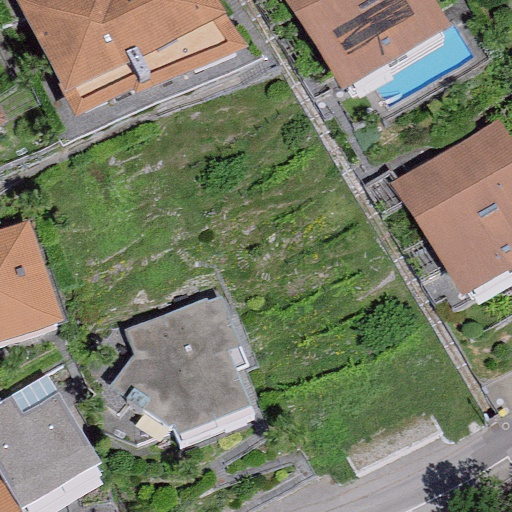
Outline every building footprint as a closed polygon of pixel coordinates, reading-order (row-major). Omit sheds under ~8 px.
[(19,0),(25,10),(18,15),(56,87),(82,77),(93,100),(137,93),(215,39),(190,0),(19,0)] [(403,0),(282,0),(334,90),(362,75),(428,41),(403,0)] [(511,175),(493,142),(400,194),(456,296),(511,266),(511,175)] [(0,332),(43,317),(15,235),(0,240),(0,332)] [(206,305),(122,341),(133,361),(105,393),(169,441),(242,409),(206,305)] [(11,399),(0,406),(0,485),(14,511),(53,511),(65,505),(104,484),(59,401),(24,420),(11,399)]
